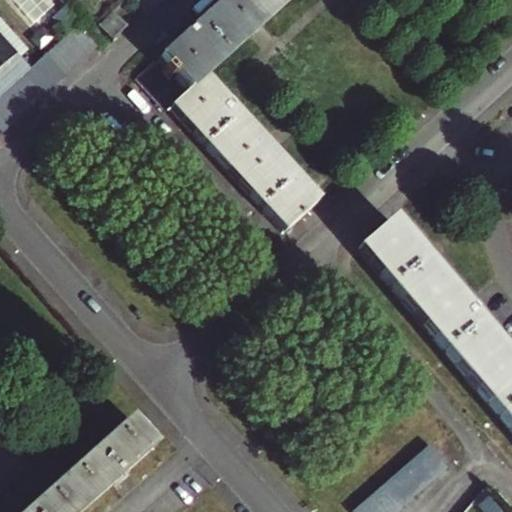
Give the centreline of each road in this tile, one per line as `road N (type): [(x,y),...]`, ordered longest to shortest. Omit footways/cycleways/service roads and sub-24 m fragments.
road 1 (residential): [(511,488),(314,239)]
road 2 (residential): [(314,239),(511,65)]
road 3 (residential): [(161,374),(0,197)]
road 4 (residential): [(161,374),(314,239)]
road 5 (residential): [(278,511),(161,374)]
